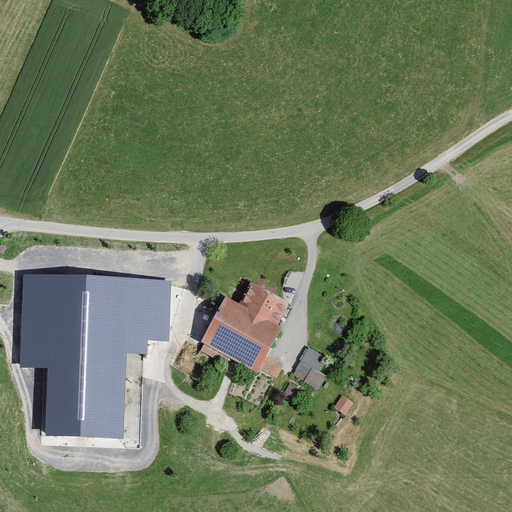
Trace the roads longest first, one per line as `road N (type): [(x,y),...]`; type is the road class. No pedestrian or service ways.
road 1 (unclassified): [(0,221),(203,238),(310,227),(403,183),(511,115)]
road 2 (track): [(203,238),(166,367),(174,388),(213,408)]
road 3 (track): [(289,358),(310,227)]
